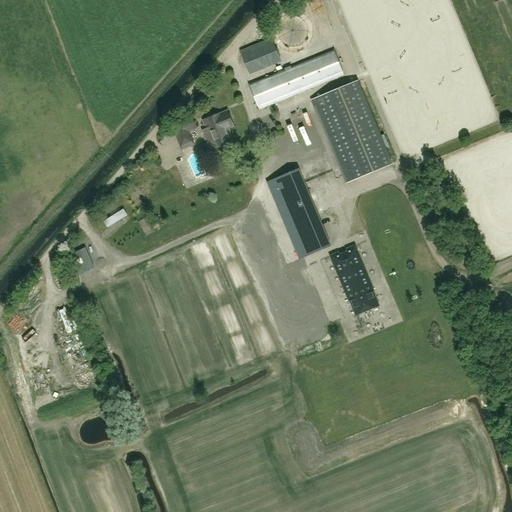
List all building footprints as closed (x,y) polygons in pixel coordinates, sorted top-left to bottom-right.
[(335,50),(249,85),(259,109),(345,74),(335,50)] [(393,164),(358,80),(311,100),(346,184),(393,164)] [(210,150),(217,147),(218,151),(223,152),(230,150),(232,145),(231,142),(233,141),(228,128),(234,126),(228,111),(222,113),(204,120),(207,127),(202,129),(210,150)] [(192,117),(175,124),(185,149),(194,145),(187,128),(195,124),(192,117)] [(182,155),(175,158),(177,164),(184,161),(182,155)] [(299,259),(331,245),(299,169),(267,182),(299,259)] [(137,189),(142,184),(138,180),(132,186),(137,189)] [(102,229),(115,214),(110,210),(97,225),(102,229)] [(150,220),(154,229),(161,226),(158,217),(150,220)] [(350,299),(348,300),(350,300),(356,314),(378,305),(372,290),(374,290),(374,289),(372,290),(355,247),(356,247),(356,246),(346,250),(348,253),(341,256),(339,253),(330,257),(332,257),(350,299)]
